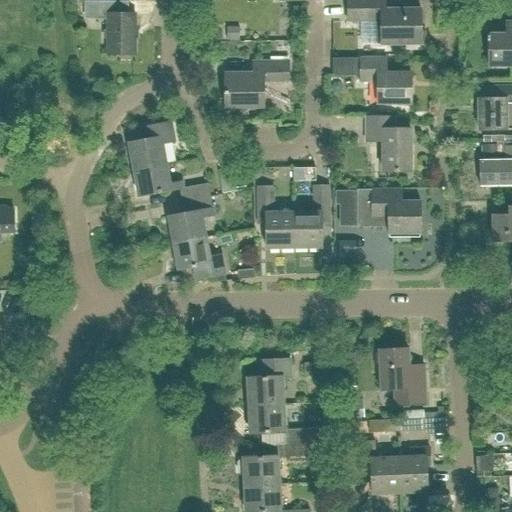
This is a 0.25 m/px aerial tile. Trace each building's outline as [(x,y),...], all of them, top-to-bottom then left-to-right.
[(420,10),(383,10),(383,0),(346,0),(347,22),(381,22),(381,45),(420,45),(420,10)] [(132,55),(135,55),(135,13),(128,13),(128,1),(98,1),(98,2),(84,2),(84,20),(98,20),(98,18),(108,18),(108,54),(121,54),(121,59),(132,59),(132,55)] [(511,34),(486,34),(486,41),(488,41),(488,66),(511,66),(511,34)] [(360,59),(360,82),(377,82),(377,104),(411,104),(411,73),(386,73),(386,58),(360,59)] [(263,82),(283,81),(289,81),(289,60),(283,60),(255,61),(255,73),(225,74),(226,109),(263,108),(263,82)] [(511,85),(481,87),(482,99),(478,99),(478,131),(511,129),(511,85)] [(382,141),(382,171),(410,172),(410,129),(393,129),(393,117),(366,117),(366,141),(382,141)] [(134,171),(166,165),(162,145),(173,143),(170,123),(142,128),(144,141),(129,144),(134,171)] [(511,145),(503,146),(504,160),(479,160),(480,187),(511,186),(511,145)] [(166,165),(134,171),(138,197),(180,189),(182,202),(210,197),(208,184),(183,189),(182,181),(169,184),(166,165)] [(294,212),(293,248),(322,248),(322,223),(329,223),(329,187),(313,187),(313,212),(294,212)] [(293,248),(294,212),(273,213),(273,188),(257,188),(258,224),(266,223),(266,249),(293,248)] [(382,218),(389,218),(389,233),(420,233),(419,201),(400,202),(400,190),(357,190),(357,226),(383,226),(382,218)] [(174,244),(205,238),(202,218),(213,216),(210,197),(182,202),(185,214),(169,217),(174,244)] [(511,206),(508,206),(508,215),(492,215),(492,243),(511,242),(511,206)] [(0,233),(14,233),(14,210),(8,210),(5,208),(0,207),(0,233)] [(205,238),(174,244),(179,270),(193,268),(195,280),(224,274),(221,255),(209,257),(205,238)] [(245,270),(246,278),(254,278),(253,269),(245,270)] [(395,406),(425,404),(423,375),(409,376),(407,349),(385,350),(385,353),(379,353),(381,391),(394,390),(395,406)] [(249,407),(284,405),(283,380),(290,380),(290,360),(258,362),(258,377),(248,378),(249,407)] [(303,363),(304,373),(316,372),(317,383),(330,382),(329,362),(303,363)] [(276,445),(307,444),(307,431),(285,432),(284,405),(249,407),(251,435),(275,434),(276,445)] [(397,419),(397,432),(424,431),(423,418),(397,419)] [(397,432),(397,419),(368,420),(369,433),(397,432)] [(400,494),(398,457),(375,458),(374,441),(357,442),(359,470),(370,469),(372,495),(400,494)] [(245,486),(280,485),(279,458),(308,457),(307,444),(276,445),(276,457),(244,459),(245,486)] [(398,457),(400,494),(427,493),(426,466),(430,466),(429,448),(409,448),(410,457),(398,457)] [(475,456),(476,472),(493,471),(492,456),(475,456)] [(310,511),(283,511),(281,511),(280,485),(245,486),(246,511),(310,511)]
